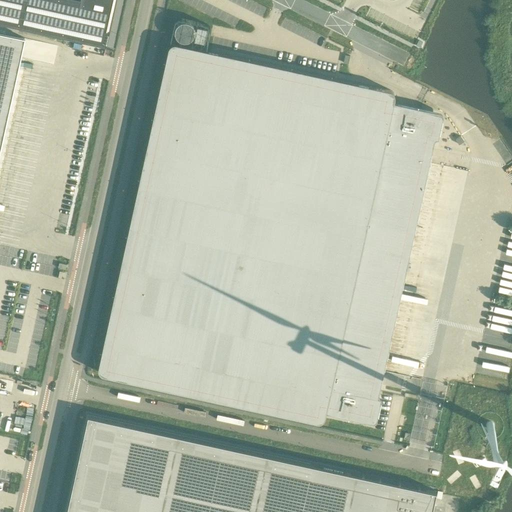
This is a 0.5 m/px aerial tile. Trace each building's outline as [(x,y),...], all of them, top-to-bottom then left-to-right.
[(0,0),(0,23),(106,47),(116,0),(80,0),(78,9),(33,0),(0,0)] [(208,30),(197,28),(194,42),(205,45),(208,30)] [(0,151),(25,37),(0,31),(0,151)] [(389,90),(176,43),(175,43),(173,43),(172,43),(171,44),(170,45),(169,46),(168,48),(98,366),(98,367),(98,368),(99,370),(99,371),(100,372),(100,373),(102,373),(103,374),(317,421),(318,421),(319,421),(320,421),(321,420),(323,419),(323,418),(324,417),(325,416),(325,412),(372,422),(373,422),(374,422),(375,421),(376,420),(376,419),(381,397),(380,397),(380,396),(379,395),(378,394),(378,393),(398,302),(434,140),(434,139),(435,138),(436,138),(437,138),(438,138),(443,117),(443,116),(442,114),(442,113),(441,113),(440,112),(393,102),(394,98),(394,96),(394,95),(394,94),(394,93),(393,93),(392,91),(391,90),(389,90)] [(464,141),(461,136),(456,139),(459,144),(464,141)] [(87,414),(65,511),(431,511),(436,490),(87,414)] [(489,420),(487,420),(486,421),(485,423),(484,424),(484,426),(485,427),(485,429),(486,430),(488,431),(489,431),(491,431),(492,431),(494,430),(495,428),(495,427),(496,425),(495,424),(495,422),(494,421),(492,420),(491,420),(489,420)]
